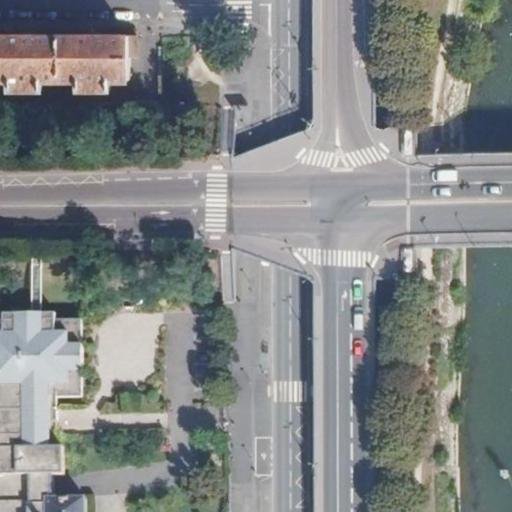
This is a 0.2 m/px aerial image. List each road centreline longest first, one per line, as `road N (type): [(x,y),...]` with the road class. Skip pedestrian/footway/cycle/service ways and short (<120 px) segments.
road 1 (secondary): [(287,5),(289,511)]
road 2 (secondary): [(0,219),(345,221)]
road 3 (secondary): [(298,188),(0,193)]
road 4 (primary): [(345,511),(345,221)]
road 5 (residential): [(287,5),(0,4)]
road 6 (primary): [(345,221),(511,221)]
road 7 (secondary): [(419,187),(372,167),(338,105)]
